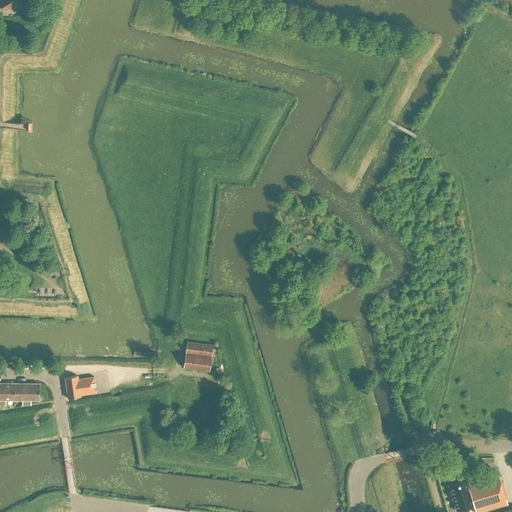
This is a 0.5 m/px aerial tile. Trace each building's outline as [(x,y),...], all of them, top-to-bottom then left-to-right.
[(13,0),(3,0),(0,2),(0,3),(4,11),(16,4),(13,0)] [(187,342),(183,368),(209,371),(213,345),(187,342)] [(78,376),(65,377),(68,399),(81,397),(80,395),(96,393),(94,377),(78,379),(78,376)] [(2,383),(1,405),(6,405),(6,400),(14,400),(14,383),(2,383)] [(22,400),(22,405),(27,405),(27,383),(14,383),(14,400),(22,400)] [(27,383),(27,405),(31,405),(31,401),(39,401),(39,383),(27,383)] [(498,474),(467,483),(474,506),(475,511),(480,511),(507,504),(498,474)] [(466,480),(449,485),(457,511),(474,506),(467,483),(466,480)]
